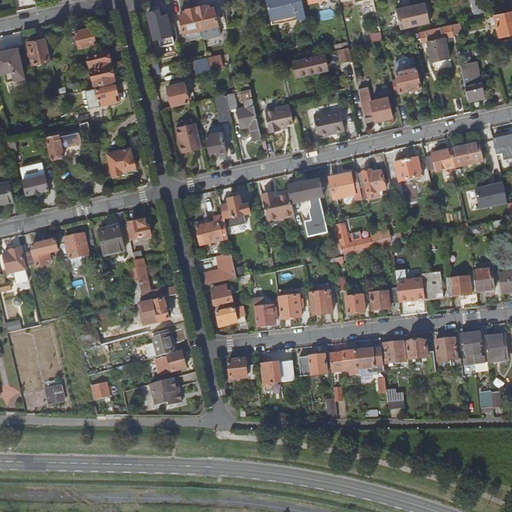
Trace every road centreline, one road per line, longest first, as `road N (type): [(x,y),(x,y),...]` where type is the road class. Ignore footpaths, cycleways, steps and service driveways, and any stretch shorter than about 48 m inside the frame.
road 1 (secondary): [(433,511),(261,471),(0,461)]
road 2 (residential): [(511,112),(166,190)]
road 3 (residential): [(205,346),(511,311)]
road 4 (residential): [(511,423),(222,423)]
road 5 (residential): [(222,423),(0,419)]
road 6 (residential): [(120,0),(166,190)]
road 7 (residential): [(166,190),(0,229)]
road 8 (residential): [(166,190),(205,346)]
